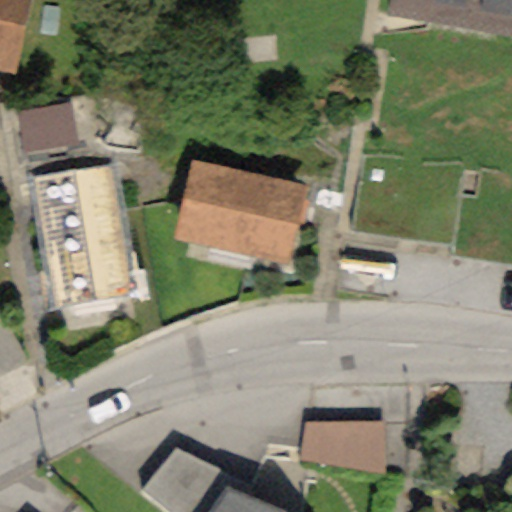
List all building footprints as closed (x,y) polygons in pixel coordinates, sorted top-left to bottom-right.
[(30,0),(0,0),(0,70),(13,73),(30,0)] [(511,38),(511,0),(388,0),(385,17),(511,38)] [(70,102),(20,110),(12,111),(19,154),(77,145),(70,102)] [(309,188),(187,161),(169,241),(291,268),(309,188)] [(113,168),(27,181),(47,311),(133,298),(113,168)] [(0,314),(0,376),(26,363),(0,315),(0,314)] [(382,422),(305,423),(298,460),(382,474),(382,422)] [(173,451),(140,491),(165,511),(278,511),(240,494),(245,485),(173,451)]
